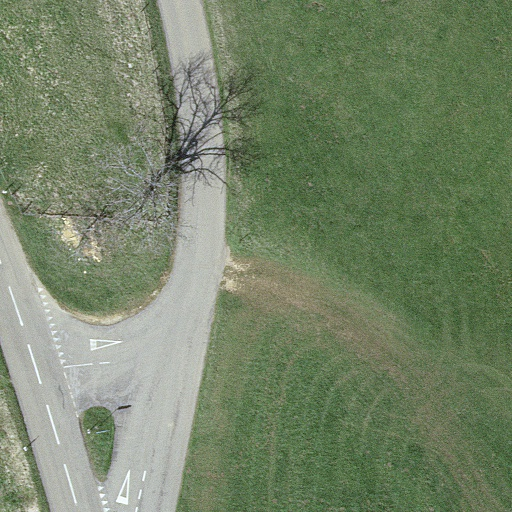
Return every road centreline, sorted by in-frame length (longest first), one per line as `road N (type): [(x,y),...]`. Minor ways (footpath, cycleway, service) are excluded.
road 1 (unclassified): [(184,0),(206,110),(197,263),(182,336)]
road 2 (unclassified): [(182,336),(134,511)]
road 3 (unclassified): [(182,336),(120,360),(36,372)]
road 4 (tertiary): [(36,372),(76,511)]
road 5 (tertiary): [(0,256),(36,372)]
